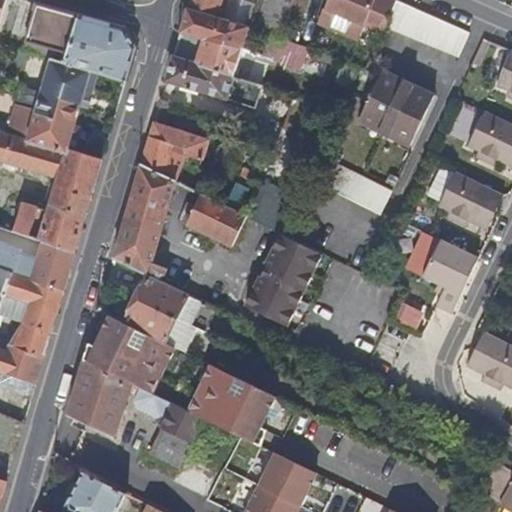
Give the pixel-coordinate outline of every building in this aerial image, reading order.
[(0,0),(0,9),(5,11),(8,0),(0,0)] [(189,0),(181,31),(204,38),(242,51),(250,27),(221,17),(226,0),(189,0)] [(279,39),(291,0),(264,0),(254,30),(269,35),(279,39)] [(293,0),(291,0),(279,39),(282,39),(288,21),(293,0)] [(310,0),(293,0),(288,21),(302,25),(310,0)] [(397,2),(385,27),(458,56),(469,32),(397,2)] [(92,71),(125,81),(135,49),(122,29),(34,3),(24,41),(53,51),(50,59),(92,71)] [(269,35),(261,58),(271,62),(279,39),(269,35)] [(196,64),(234,76),(242,51),(204,38),(196,64)] [(288,67),(289,65),(296,45),(282,39),(279,39),(271,62),(288,67)] [(299,68),(306,48),(296,45),(289,65),(299,68)] [(511,50),(510,49),(495,84),(508,90),(505,97),(511,99),(511,50)] [(173,57),(166,81),(230,100),(237,77),(234,76),(196,64),(173,57)] [(42,86),(36,104),(34,110),(50,114),(56,96),(81,104),(92,71),(50,59),(42,86)] [(381,71),(356,121),(408,146),(433,94),(381,71)] [(22,80),(19,87),(17,97),(36,104),(42,86),(22,80)] [(34,110),(26,137),(67,149),(74,129),(80,107),(81,104),(56,96),(50,114),(34,110)] [(511,124),(483,111),(467,145),(478,152),(475,157),(493,165),(496,160),(511,167),(511,124)] [(24,122),(0,115),(0,128),(20,135),(24,122)] [(153,123),(143,159),(176,176),(183,155),(199,160),(206,141),(153,123)] [(0,128),(0,157),(56,175),(45,210),(19,201),(10,230),(42,241),(74,252),(102,160),(75,152),(67,149),(26,137),(20,135),(0,128)] [(67,149),(75,152),(80,131),(74,129),(67,149)] [(176,176),(143,159),(112,259),(148,277),(155,280),(163,263),(151,256),(176,176)] [(335,163),(323,188),(379,215),(391,190),(335,163)] [(219,173),(211,194),(225,201),(233,179),(219,173)] [(502,195),(454,173),(437,206),(449,213),(446,219),(464,228),(466,222),(485,231),(495,209),(502,195)] [(200,188),(194,185),(190,196),(195,199),(200,188)] [(200,188),(195,199),(185,219),(230,241),(244,210),(242,210),(225,201),(211,194),(200,188)] [(265,202),(247,195),(242,210),(244,210),(258,217),(265,202)] [(267,196),(265,202),(258,217),(277,226),(285,210),(286,204),(267,196)] [(301,216),(285,210),(277,226),(280,227),(293,234),(301,216)] [(293,234),(280,227),(242,300),(286,321),(322,248),(293,234)] [(435,305),(451,313),(477,257),(441,240),(423,276),(437,283),(444,287),(440,295),(435,305)] [(0,266),(10,271),(62,291),(74,252),(42,241),(36,260),(0,247),(0,266)] [(0,300),(10,271),(0,266),(0,300)] [(62,291),(10,271),(0,300),(0,346),(4,348),(7,344),(41,357),(62,291)] [(155,280),(148,277),(138,298),(196,327),(207,332),(217,310),(155,280)] [(434,291),(440,295),(444,287),(437,283),(434,291)] [(196,327),(138,298),(127,323),(173,345),(185,351),(196,327)] [(388,319),(412,330),(421,312),(397,300),(388,319)] [(127,323),(109,314),(91,351),(86,365),(129,385),(142,391),(150,395),(173,345),(127,323)] [(511,342),(484,329),(477,344),(467,362),(485,373),(483,378),(501,388),(504,382),(511,385),(511,342)] [(0,371),(33,384),(41,357),(7,344),(4,348),(0,346),(0,371)] [(91,351),(86,348),(81,362),(86,365),(91,351)] [(86,365),(81,362),(66,412),(113,436),(127,392),(129,385),(86,365)] [(235,376),(208,362),(184,412),(200,420),(211,425),(235,376)] [(0,384),(29,396),(33,384),(0,371),(0,384)] [(235,376),(211,425),(223,430),(246,382),(235,376)] [(273,395),(246,382),(223,430),(250,443),(273,395)] [(129,385),(127,392),(138,397),(142,391),(129,385)] [(170,405),(150,395),(142,391),(138,397),(136,401),(139,409),(141,412),(155,418),(165,414),(170,405)] [(184,412),(174,407),(151,450),(178,462),(200,420),(184,412)] [(0,450),(1,451),(11,419),(0,414),(0,450)] [(317,474),(274,452),(257,484),(301,506),(317,474)] [(511,469),(494,460),(480,486),(501,499),(500,502),(511,507),(511,469)] [(81,471),(61,511),(115,511),(125,493),(81,471)] [(298,511),(301,507),(257,485),(243,511),(298,511)] [(358,511),(381,511),(383,509),(367,499),(358,511)]
